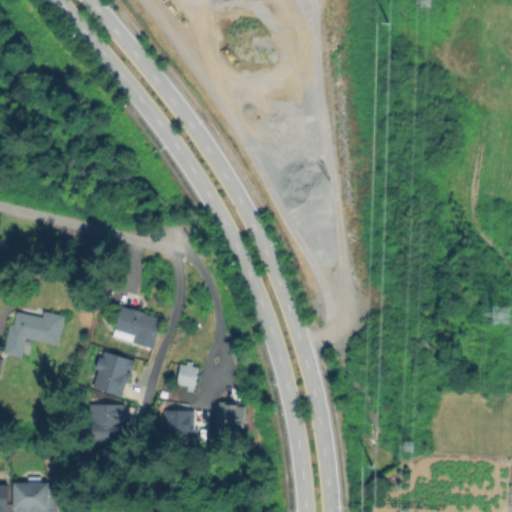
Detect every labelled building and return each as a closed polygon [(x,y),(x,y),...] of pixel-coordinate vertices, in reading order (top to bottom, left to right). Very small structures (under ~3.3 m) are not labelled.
[(165,315),(156,347),(109,333),(119,301),(165,315)] [(14,307),(41,313),(42,307),(69,313),(62,344),(29,336),(24,357),(3,352),(14,307)] [(137,358),(125,397),(92,386),(103,348),(137,358)] [(201,366),(197,388),(177,385),(181,362),(201,366)] [(192,402),(160,399),(157,434),(189,437),(192,402)] [(243,403),(211,402),(210,431),(242,432),(243,403)] [(126,405),(125,444),(86,443),(88,404),(126,405)] [(56,485),(55,511),(17,511),(17,484),(56,485)]
